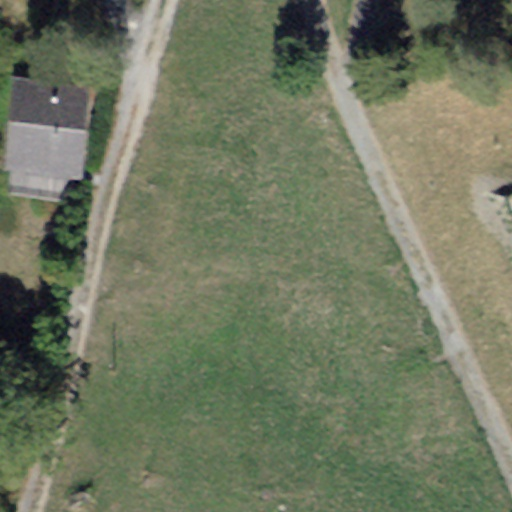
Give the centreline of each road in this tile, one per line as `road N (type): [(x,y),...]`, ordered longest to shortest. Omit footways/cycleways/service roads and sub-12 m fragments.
road 1 (track): [(153,0),(31,511)]
road 2 (track): [(511,462),(350,121),(312,0)]
